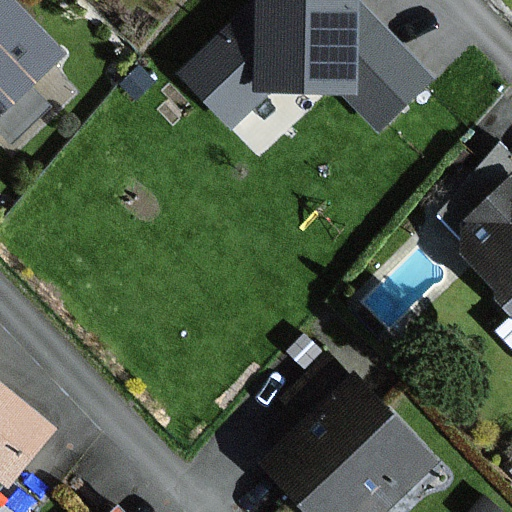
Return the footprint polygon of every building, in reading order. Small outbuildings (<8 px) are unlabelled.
[(0,0),(0,111),(67,48),(20,0),(0,0)] [(252,0),(183,68),(239,126),(285,82),(344,86),(381,128),(441,79),(366,0),(252,0)] [(511,187),(473,224),(486,238),(478,246),(511,281),(511,187)] [(329,511),(377,511),(439,455),(364,374),(356,381),(334,357),(293,394),(317,420),(278,456),(329,511)] [(0,462),(17,476),(60,423),(0,374),(0,462)]
